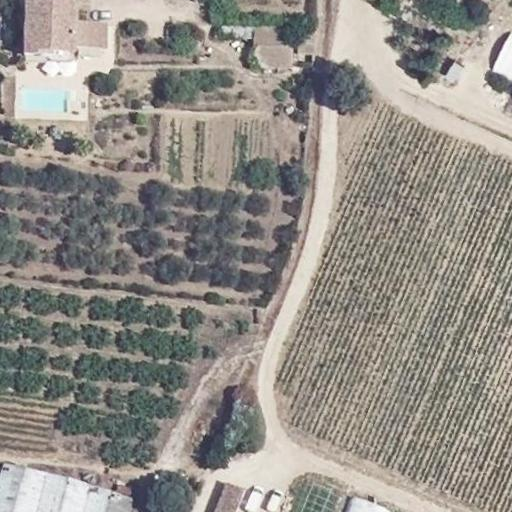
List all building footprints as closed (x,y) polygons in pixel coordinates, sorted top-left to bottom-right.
[(75,20),(75,2),(35,1),(34,9),(26,9),(25,56),(52,56),(52,47),(74,47),(103,47),(103,21),(75,20)] [(291,70),(291,27),(253,27),(252,69),(291,70)] [(299,44),(314,44),(314,34),(299,34),(299,44)] [(511,39),(505,37),(492,73),(511,80),(511,39)] [(52,56),(74,57),(74,47),(52,47),(52,56)] [(130,511),(133,502),(3,466),(0,477),(0,511),(130,511)] [(228,481),(216,511),(239,511),(248,488),(228,481)] [(373,511),(376,505),(340,494),(334,511),(373,511)]
